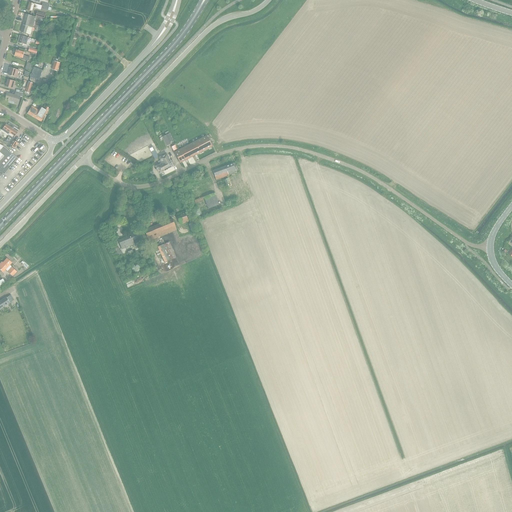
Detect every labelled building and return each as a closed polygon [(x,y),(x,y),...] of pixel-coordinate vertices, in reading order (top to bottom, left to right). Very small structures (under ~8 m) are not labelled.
[(47,11),(49,7),(41,5),(41,6),(29,3),(27,11),(32,12),(33,8),(37,9),(37,8),(40,9),(47,11)] [(30,35),(35,17),(26,15),(21,32),(30,35)] [(26,45),(28,38),(20,36),(18,43),(26,45)] [(16,49),(14,56),(22,58),(22,59),(28,61),(29,57),(23,55),(24,52),(16,49)] [(33,67),(30,77),(39,80),(42,70),(34,67),(33,67)] [(16,78),(18,70),(11,68),(9,76),(16,78)] [(13,89),(15,82),(8,79),(5,87),(13,89)] [(22,97),(23,94),(15,92),(14,95),(7,93),(5,99),(15,102),(14,104),(18,105),(20,97),(22,97)] [(27,114),(34,118),(41,107),(40,107),(38,110),(32,106),(27,114)] [(41,107),(34,118),(41,122),(47,111),(41,107)] [(14,136),(17,132),(6,124),(2,130),(8,134),(9,133),(14,136)] [(169,133),(162,137),(166,145),(170,144),(169,142),(173,140),(169,133)] [(206,136),(174,152),(180,163),(212,146),(206,136)] [(15,149),(18,143),(12,140),(10,143),(9,142),(8,144),(15,149)] [(0,177),(3,174),(4,175),(18,159),(3,147),(0,144),(0,177)] [(170,161),(167,154),(159,158),(162,163),(155,166),(159,174),(173,166),(175,165),(172,160),(170,161)] [(228,174),(235,171),(232,164),(213,171),(216,180),(229,175),(228,174)] [(208,209),(219,205),(214,194),(204,197),(208,209)] [(181,225),(192,221),(191,218),(188,219),(186,214),(178,217),(181,225)] [(144,230),(147,237),(149,241),(177,230),(172,219),(144,230)] [(138,242),(142,241),(139,232),(118,240),(122,250),(134,245),(133,241),(137,239),(138,242)] [(176,257),(169,242),(158,247),(165,262),(176,257)] [(121,254),(118,247),(113,249),(115,256),(121,254)] [(5,270),(11,263),(6,259),(1,264),(0,263),(0,270),(2,272),(4,269),(5,270)] [(12,276),(17,272),(11,267),(7,272),(12,276)] [(0,308),(13,301),(10,295),(0,301),(0,308)]
